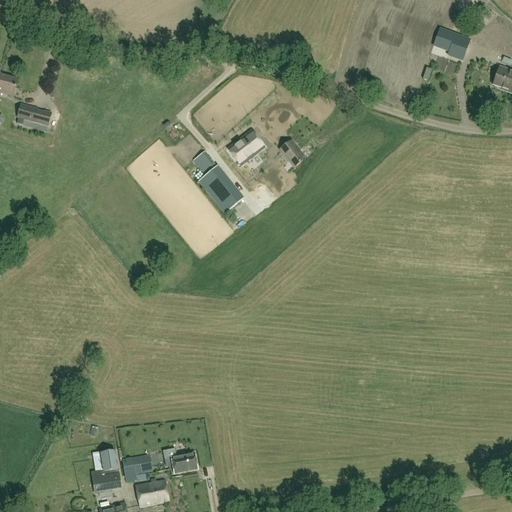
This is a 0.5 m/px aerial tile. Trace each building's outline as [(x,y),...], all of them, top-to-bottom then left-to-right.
[(467,11),(451,5),(445,21),(460,27),(467,11)] [(465,55),(470,41),(439,30),(434,46),(449,52),(448,55),(453,57),(455,51),(465,55)] [(510,94),(511,88),(511,71),(499,67),(493,86),(510,92),(510,93),(510,94)] [(0,94),(13,98),(17,82),(0,77),(0,94)] [(21,107),(18,120),(48,127),(51,115),(44,113),(44,114),(37,112),(21,107)] [(241,166),(264,148),(252,132),(228,150),(241,166)] [(291,141),(279,151),(294,169),(306,159),(291,141)] [(225,215),(244,200),(218,168),(217,169),(204,153),(194,162),(206,177),(199,183),(225,215)] [(116,453),(101,455),(104,473),(117,470),(119,470),(116,453)] [(170,453),(165,454),(168,468),(173,467),(174,475),(198,470),(195,454),(171,459),(170,453)] [(122,461),(127,483),(137,481),(136,475),(154,472),(151,456),(122,461)] [(169,503),(165,482),(136,487),(140,508),(169,503)]
